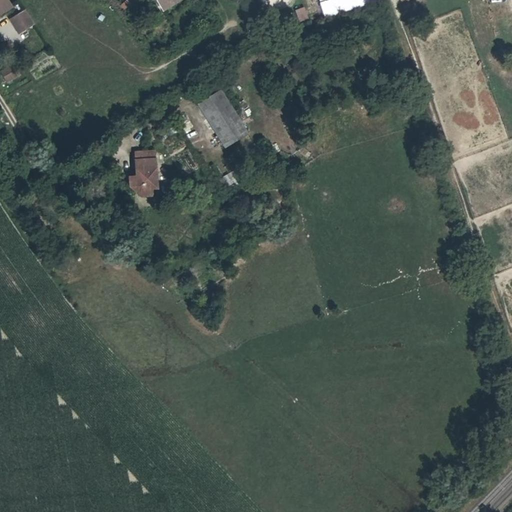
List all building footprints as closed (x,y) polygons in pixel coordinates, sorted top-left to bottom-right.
[(6,0),(0,0),(0,14),(11,7),(6,0)] [(158,0),(164,9),(178,0),(158,0)] [(293,9),(298,22),(307,19),(303,6),(293,9)] [(24,12),(17,16),(21,23),(16,26),(20,32),(33,25),(24,12)] [(21,23),(17,16),(12,20),(16,26),(21,23)] [(255,32),(262,43),(268,39),(262,28),(255,32)] [(0,66),(0,73),(4,83),(20,76),(14,61),(0,66)] [(225,148),(247,134),(220,92),(199,105),(225,148)] [(131,187),(135,187),(136,193),(142,193),(142,197),(152,196),(152,188),(157,188),(156,167),(153,167),(152,152),(136,154),(138,178),(130,178),(131,187)] [(220,177),(227,191),(239,184),(232,170),(220,177)]
